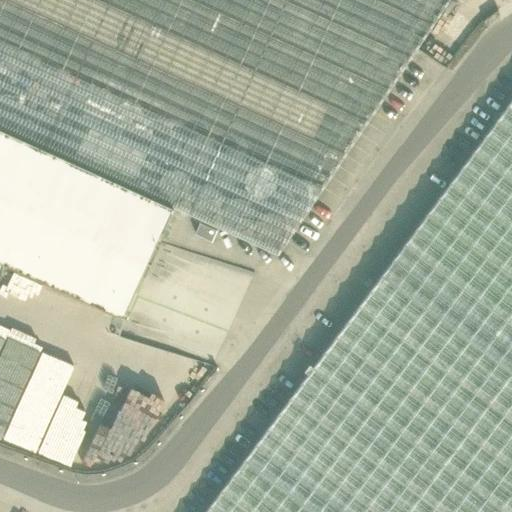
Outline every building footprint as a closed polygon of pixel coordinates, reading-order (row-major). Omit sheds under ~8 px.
[(0,0),(0,125),(175,205),(280,252),(449,0),(0,0)] [(511,511),(511,97),(203,511),(511,511)] [(0,258),(125,315),(158,241),(175,205),(0,125),(0,258)] [(0,368),(14,333),(0,326),(0,368)] [(83,346),(58,411),(44,406),(33,434),(25,431),(20,444),(106,477),(117,448),(130,453),(133,445),(146,450),(172,380),(83,346)]
